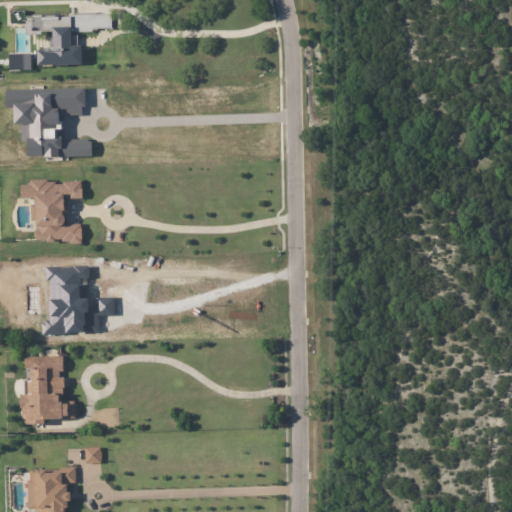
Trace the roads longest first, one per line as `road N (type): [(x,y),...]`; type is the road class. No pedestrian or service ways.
road 1 (residential): [(277,0),(295,111),(299,511)]
road 2 (residential): [(303,391),(233,394),(182,366),(118,357),(106,365),(100,392),(89,395),(79,387),(82,371),(106,365)]
road 3 (residential): [(283,18),(226,33),(161,32),(118,3),(79,2)]
road 4 (residential): [(296,216),(227,228),(125,218)]
